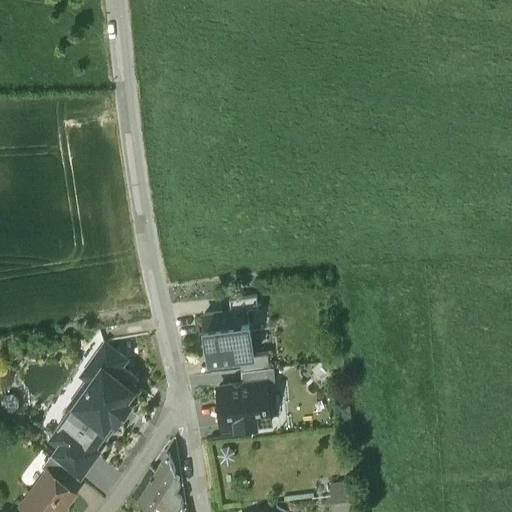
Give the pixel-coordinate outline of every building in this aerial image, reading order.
[(255,294),(227,298),(229,309),(246,307),(250,307),(257,306),(255,294)] [(229,309),(202,313),(209,360),(239,356),(253,355),(246,307),(229,309)] [(105,346),(89,368),(90,378),(74,401),(75,406),(104,428),(106,429),(117,413),(115,411),(122,402),(124,403),(136,388),(128,382),(132,376),(118,366),(123,359),(105,346)] [(253,355),(239,356),(241,368),(269,364),(267,353),(253,355)] [(269,364),(241,368),(243,380),(266,377),(266,379),(274,378),(273,364),(269,364)] [(243,380),(218,383),(223,422),(251,419),(271,417),(271,415),(266,379),(266,377),(243,380)] [(104,428),(75,406),(54,435),(60,439),(52,450),(79,471),(96,447),(92,444),(104,428)] [(271,417),(251,419),(253,431),(280,427),(279,414),(271,415),(271,417)] [(169,447),(156,465),(150,462),(133,488),(153,501),(154,500),(175,511),(184,497),(183,490),(177,487),(181,480),(180,474),(174,470),(177,466),(169,447)] [(70,465),(51,450),(42,461),(48,466),(49,465),(62,475),(70,465)] [(48,466),(23,498),(40,511),(53,511),(74,485),(62,475),(49,465),(48,466)]
